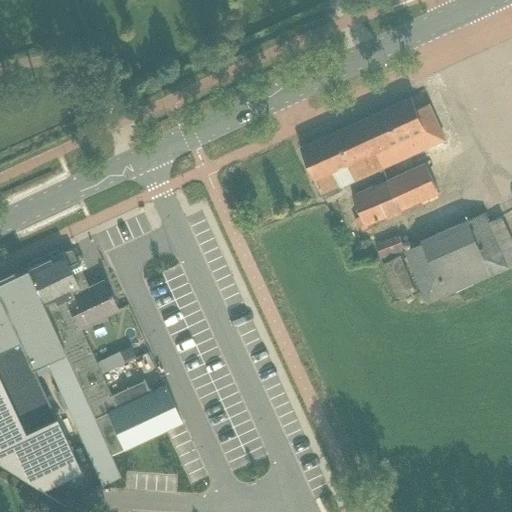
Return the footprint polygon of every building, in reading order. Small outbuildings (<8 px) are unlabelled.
[(411,97),(356,122),(377,170),(444,139),(428,104),(416,109),(411,97)] [(377,170),(356,122),(300,147),(323,199),(341,191),(332,172),(348,165),(353,176),(361,173),(362,177),(377,170)] [(424,169),(390,184),(402,208),(435,194),(424,169)] [(402,208),(390,184),(388,180),(353,196),(366,225),(402,208)] [(404,253),(427,305),(510,269),(485,213),(404,253)] [(378,241),(381,255),(406,250),(403,236),(378,241)] [(79,291),(68,267),(74,265),(68,252),(62,254),(61,251),(26,268),(25,268),(112,453),(181,421),(164,384),(116,406),(80,327),(101,317),(116,309),(110,297),(112,296),(110,292),(109,293),(102,280),(79,291)] [(48,369),(102,484),(122,475),(25,268),(0,280),(0,462),(41,487),(79,470),(35,375),(48,369)]
